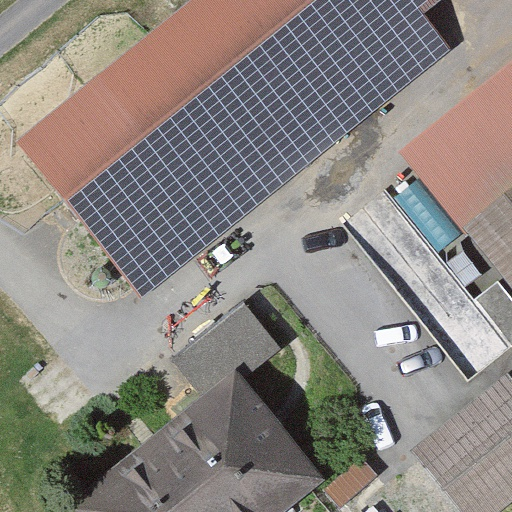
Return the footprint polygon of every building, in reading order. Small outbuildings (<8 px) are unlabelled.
[(202,0),(35,136),(147,273),(483,0),(202,0)] [(511,56),(411,139),(511,263),(511,56)] [(511,345),(511,294),(499,279),(474,298),(511,345)] [(185,353),(211,390),(250,362),(258,373),(289,350),(255,302),(185,353)] [(211,390),(87,484),(107,511),(280,511),(333,473),(258,373),(250,362),(211,390)] [(511,367),(419,443),(475,511),(500,511),(511,503),(511,367)]
